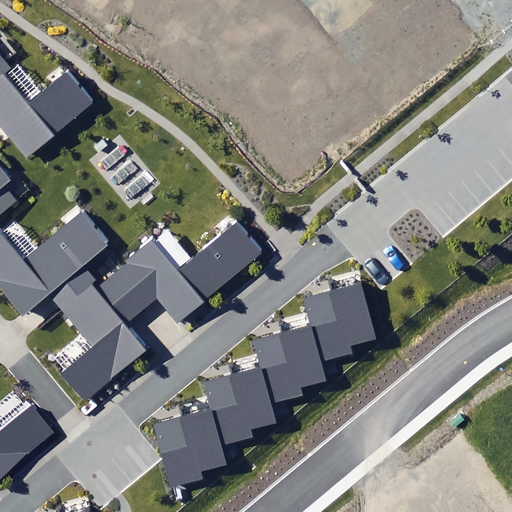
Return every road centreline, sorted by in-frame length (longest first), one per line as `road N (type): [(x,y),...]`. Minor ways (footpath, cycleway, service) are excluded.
road 1 (residential): [(12,511),(511,94)]
road 2 (residential): [(511,324),(466,348),(277,511)]
